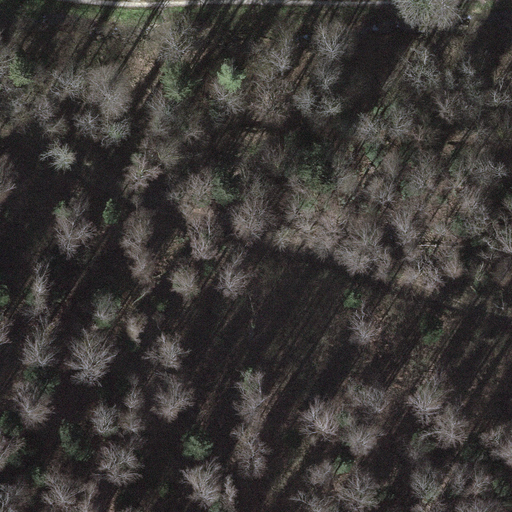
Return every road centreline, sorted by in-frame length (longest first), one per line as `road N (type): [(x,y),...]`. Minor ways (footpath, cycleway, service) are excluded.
road 1 (track): [(0,129),(511,317)]
road 2 (track): [(170,0),(117,10),(44,0)]
